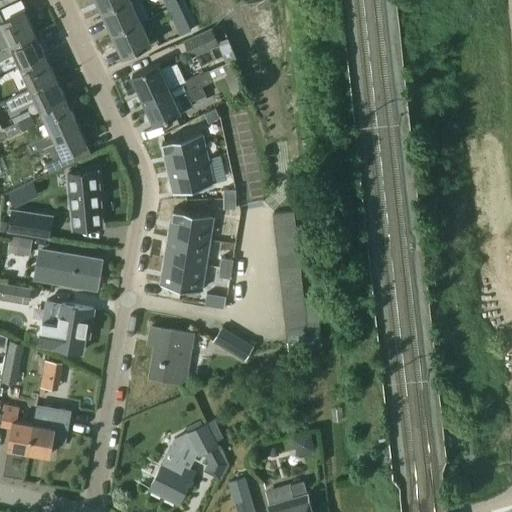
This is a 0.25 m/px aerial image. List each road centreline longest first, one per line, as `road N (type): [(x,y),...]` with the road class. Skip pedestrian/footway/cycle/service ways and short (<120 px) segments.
road 1 (residential): [(125,300),(145,207),(142,171),(61,0)]
road 2 (residential): [(256,209),(261,288),(244,312),(125,300)]
road 3 (residential): [(92,511),(125,300)]
